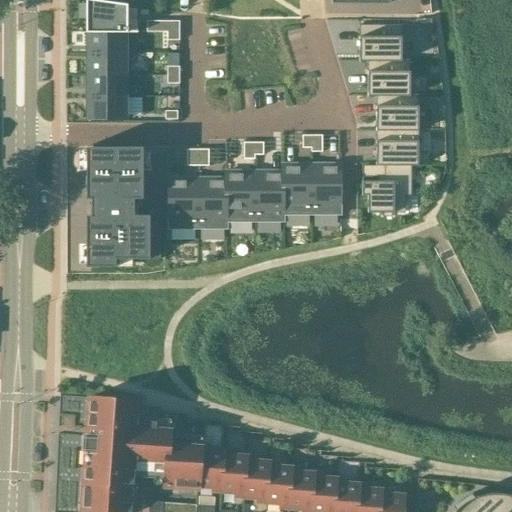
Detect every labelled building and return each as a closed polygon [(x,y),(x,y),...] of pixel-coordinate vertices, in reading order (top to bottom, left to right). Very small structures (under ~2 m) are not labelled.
[(93,1),(93,19),(85,19),(85,33),(87,33),(125,33),(127,33),(127,6),(93,1)] [(155,22),(144,22),(144,33),(155,33),(155,22)] [(165,23),(155,22),(155,33),(165,33),(165,23)] [(176,23),(165,23),(165,33),(176,33),(176,23)] [(401,25),(359,25),(359,62),(368,62),(410,62),(410,60),(401,60),(401,25)] [(87,33),(87,55),(125,55),(125,33),(87,33)] [(165,33),(164,33),(164,42),(176,42),(176,33),(165,33)] [(87,55),(87,76),(125,76),(125,55),(87,55)] [(410,62),(368,62),(368,97),(376,97),(418,97),(418,95),(410,95),(410,62)] [(165,68),(165,77),(177,77),(177,68),(165,68)] [(87,76),(87,98),(125,98),(125,76),(87,76)] [(177,77),(165,77),(165,85),(177,85),(177,77)] [(418,97),(376,97),(376,131),(418,131),(418,103),(418,97)] [(87,98),(87,120),(125,120),(125,98),(87,98)] [(164,112),(164,120),(176,120),(176,112),(164,112)] [(418,131),(376,131),(376,166),(384,166),(411,166),(418,166),(418,131)] [(303,136),(303,148),(311,148),(311,136),(303,136)] [(311,148),(311,152),(322,152),(322,136),(311,136),(311,148)] [(244,143),(244,159),(255,160),(255,156),(255,143),(244,143)] [(255,143),(255,156),(263,156),(263,143),(255,143)] [(86,148),(86,200),(91,200),(91,208),(115,208),(115,148),(86,148)] [(187,150),(187,166),(198,166),(198,150),(187,150)] [(198,150),(198,166),(209,166),(209,150),(198,150)] [(283,172),(283,215),(311,215),(311,165),(283,165),(283,172)] [(311,165),(311,215),(340,215),(341,215),(341,165),(311,165)] [(384,181),(362,182),(362,192),(368,192),(368,209),(405,209),(405,196),(411,196),(411,166),(384,166),(384,181)] [(226,179),(226,222),(255,222),(255,172),(226,172),(226,179)] [(255,172),(255,222),(283,222),(283,215),(283,172),(255,172)] [(168,179),(168,229),(198,229),(198,179),(168,179)] [(198,179),(198,229),(226,229),(226,222),(226,179),(198,179)] [(85,451),(84,470),(81,511),(95,511),(133,511),(135,483),(134,483),(135,471),(165,473),(164,487),(199,490),(199,486),(201,457),(202,446),(202,438),(170,436),(171,421),(139,419),(140,412),(129,411),(129,405),(130,400),(89,398),(87,436),(84,436),(83,451),(85,451)] [(201,457),(199,486),(213,487),(213,491),(222,492),(225,451),(209,450),(209,446),(202,446),(201,457)] [(232,452),(225,451),(222,492),(235,493),(235,497),(245,498),(248,457),(231,456),(232,452)] [(254,457),(248,457),(245,498),(258,499),(258,503),(267,503),(270,462),(254,461),(254,457)] [(277,463),(270,462),(267,503),(280,504),(280,508),(289,509),(292,468),(276,467),(277,463)] [(299,468),(292,468),(289,509),(303,510),(302,511),(311,511),(314,473),(299,472),(299,468)] [(314,473),(311,511),(333,511),(336,479),(321,478),(322,474),(314,473)] [(336,479),(333,511),(356,511),(359,485),(344,484),(344,480),(336,479)] [(359,485),(356,511),(379,511),(381,490),(366,489),(367,485),(359,485)] [(381,490),(379,511),(402,511),(404,496),(389,495),(389,491),(381,490)] [(509,511),(511,510),(511,496),(501,494),(490,494),(482,495),(474,498),(476,504),(466,511),(457,511),(456,510),(454,511),(509,511)]
